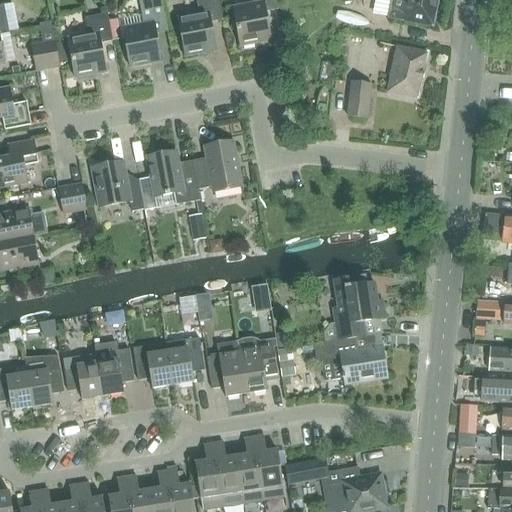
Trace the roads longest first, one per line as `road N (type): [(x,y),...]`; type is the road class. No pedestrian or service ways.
road 1 (residential): [(458,171),(305,153),(275,159),(245,93),(59,130)]
road 2 (tertiary): [(432,422),(458,171)]
road 3 (residential): [(189,432),(315,410),(432,422)]
road 4 (residential): [(0,465),(26,481),(178,459),(189,432)]
road 5 (residential): [(189,432),(171,415),(17,438),(0,462)]
road 6 (tertiary): [(458,171),(474,0)]
